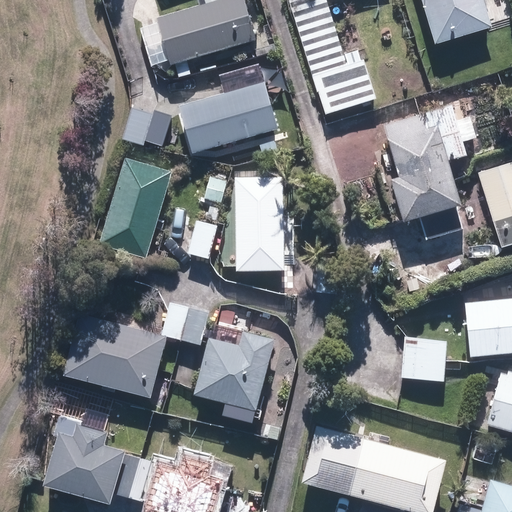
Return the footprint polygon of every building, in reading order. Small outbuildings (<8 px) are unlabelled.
[(257,34),(246,0),(202,0),(163,12),(177,58),(257,34)] [(345,0),(296,0),(333,110),(383,94),(366,42),(360,45),(345,0)] [(496,19),(492,0),(429,0),(440,36),(496,19)] [(279,123),(266,79),(184,103),(197,147),(279,123)] [(454,96),(389,113),(402,162),(397,163),(401,178),(387,181),(395,213),(419,206),(427,234),(478,221),(459,152),(469,150),(454,96)] [(152,111),(130,107),(123,141),(146,145),(152,111)] [(177,164),(131,150),(105,234),(150,248),(177,164)] [(511,157),(478,170),(503,241),(511,238),(511,157)] [(292,189),(292,168),(240,168),(240,178),(245,178),(245,261),(292,261),(292,236),(300,236),(300,220),(292,220),(292,205),(300,204),(300,189),(292,189)] [(217,225),(196,220),(187,254),(209,259),(217,225)] [(337,260),(315,259),(314,293),(336,294),(337,260)] [(511,289),(470,292),(473,344),(511,341),(511,289)] [(176,328),(86,302),(69,362),(159,387),(176,328)] [(280,338),(212,327),(203,385),(235,390),(233,400),(269,406),(280,338)] [(449,330),(409,328),(407,370),(447,372),(448,349),(459,350),(459,340),(448,340),(449,330)] [(511,364),(505,362),(491,412),(511,417),(511,364)] [(119,482),(152,493),(150,501),(189,511),(215,511),(233,467),(216,465),(220,452),(191,444),(187,457),(164,451),(164,453),(132,443),(141,413),(76,392),(71,407),(66,406),(60,425),(64,427),(50,471),(116,492),(119,482)] [(450,455),(321,423),(307,479),(436,510),(450,455)] [(511,511),(511,471),(494,468),(486,500),(462,503),(459,511),(511,511)]
